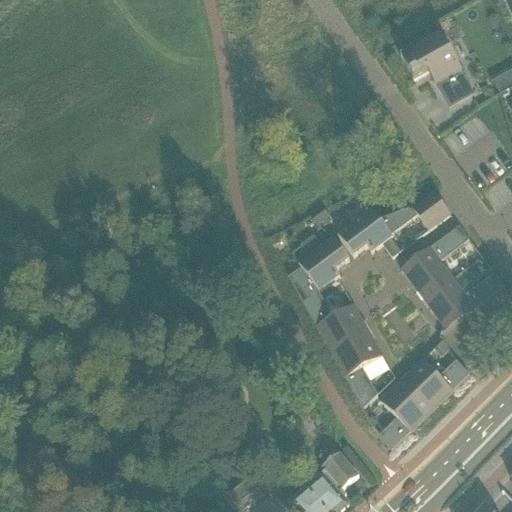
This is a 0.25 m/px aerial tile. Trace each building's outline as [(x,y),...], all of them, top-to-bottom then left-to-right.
[(423,40),(410,47),(413,51),(400,58),(414,82),(428,74),(449,111),(475,97),(441,35),(425,44),(423,40)] [(511,72),(492,84),(498,94),(511,86),(511,72)] [(372,213),(337,238),(353,260),(367,250),(371,256),(382,247),(391,241),(392,240),(391,238),(417,219),(420,223),(442,207),(434,196),(410,213),(409,211),(379,222),(372,213)] [(442,207),(420,223),(428,234),(451,218),(442,207)] [(325,213),(319,218),(326,227),(332,223),(325,213)] [(319,218),(312,222),(319,232),(326,227),(319,218)] [(405,269),(401,272),(415,292),(423,303),(452,281),(440,265),(469,243),(459,229),(405,269)] [(391,241),(382,247),(392,261),(401,255),(391,241)] [(301,271),(288,280),(302,306),(318,294),(318,295),(337,281),(340,279),(335,273),(349,263),(333,242),(298,267),(301,271)] [(452,281),(423,303),(432,314),(446,333),(451,330),(504,290),(494,276),(465,298),(452,281)] [(318,294),(302,306),(331,355),(368,334),(361,322),(353,308),(349,311),(333,320),(318,295),(318,294)] [(368,334),(331,355),(357,400),(366,395),(371,404),(378,398),(377,398),(362,372),(378,362),(383,360),(375,346),(368,334)] [(443,343),(434,352),(441,359),(449,352),(443,343)] [(411,374),(401,384),(431,415),(469,377),(455,363),(438,380),(426,367),(422,363),(411,374)] [(396,421),(379,437),(391,453),(431,415),(401,384),(391,394),(380,405),(383,408),(396,421)] [(308,392),(291,403),(299,414),(315,404),(308,392)] [(366,395),(357,400),(363,412),(371,404),(366,395)] [(325,475),(290,506),(294,511),(344,511),(349,508),(343,500),(346,497),(342,493),(358,479),(339,456),(322,471),(325,475)] [(221,494),(235,511),(243,511),(263,496),(246,474),(221,494)]
